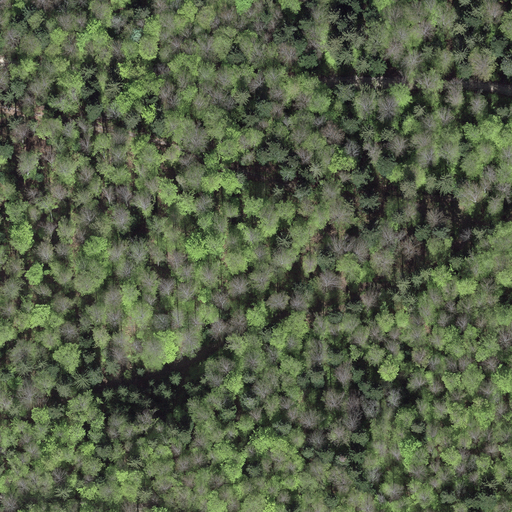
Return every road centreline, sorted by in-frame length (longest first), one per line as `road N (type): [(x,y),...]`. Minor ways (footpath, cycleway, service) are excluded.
road 1 (track): [(0,435),(111,383),(352,308),(455,255),(482,221)]
road 2 (track): [(0,107),(291,186),(388,199),(511,230)]
road 3 (track): [(0,62),(511,91)]
road 4 (track): [(137,511),(0,499)]
